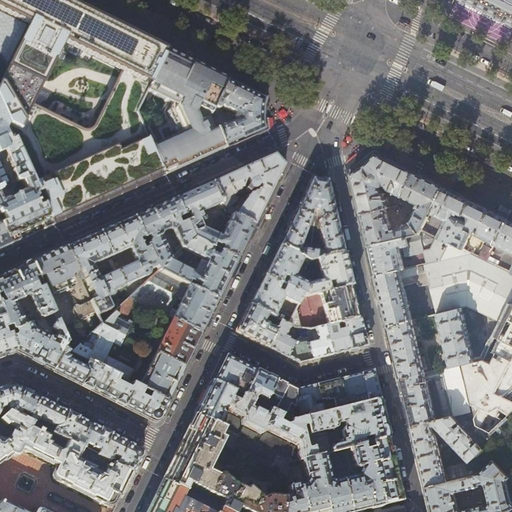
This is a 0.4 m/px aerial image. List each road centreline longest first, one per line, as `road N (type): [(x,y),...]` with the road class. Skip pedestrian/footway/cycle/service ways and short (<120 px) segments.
road 1 (residential): [(294,128),(0,261)]
road 2 (residential): [(381,355),(330,140)]
road 3 (residential): [(215,336),(309,147)]
road 4 (residential): [(215,336),(297,376),(381,355)]
road 5 (residential): [(0,373),(20,373),(161,443)]
road 6 (primary): [(358,47),(511,122)]
road 7 (residential): [(419,511),(381,355)]
